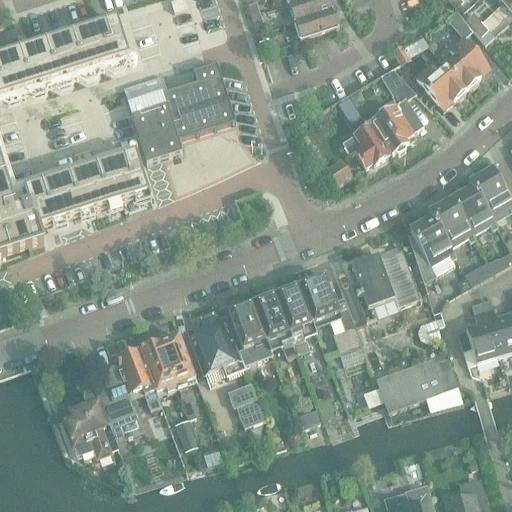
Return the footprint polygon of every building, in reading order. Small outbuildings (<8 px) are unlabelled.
[(285,0),(288,10),(319,0),(285,0)] [(319,0),(288,10),(294,27),(332,15),(326,0),(319,0)] [(462,7),(455,0),(452,0),(449,4),(457,12),(462,7)] [(511,0),(508,0),(502,6),(511,16),(511,0)] [(184,2),(171,6),(174,17),(187,13),(184,2)] [(247,9),(251,20),(258,18),(255,7),(247,9)] [(453,61),(444,69),(465,95),(468,93),(472,93),(476,90),(477,85),(478,84),(473,79),(485,69),(463,42),(472,35),(455,14),(446,22),(463,42),(448,55),(453,61)] [(337,33),(332,15),(294,27),(300,45),(337,33)] [(262,29),(258,18),(251,20),(254,31),(262,29)] [(466,23),(474,31),(474,32),(479,27),(472,18),(466,23)] [(117,24),(0,61),(0,260),(43,247),(39,234),(148,199),(150,206),(151,206),(136,158),(24,193),(29,208),(17,211),(0,157),(0,104),(129,63),(117,24)] [(487,36),(479,27),(474,32),(482,40),(487,36)] [(408,46),(402,50),(410,63),(429,51),(419,39),(408,46)] [(263,57),(270,55),(267,44),(259,46),(263,57)] [(411,65),(410,63),(402,50),(391,57),(399,69),(400,71),(411,65)] [(464,96),(465,95),(444,69),(434,77),(429,70),(414,82),(437,110),(449,100),(454,105),(458,105),(464,101),(464,96)] [(168,98),(127,110),(146,169),(182,157),(178,146),(235,128),(217,70),(193,77),(197,88),(168,98)] [(394,112),(385,118),(370,127),(391,159),(407,148),(404,144),(423,132),(405,105),(415,98),(391,74),(380,82),(397,108),(393,111),(394,112)] [(162,80),(122,93),(127,110),(168,98),(162,80)] [(359,95),(348,102),(355,111),(361,107),(362,100),(359,95)] [(372,171),(388,161),(368,131),(341,149),(349,161),(353,157),(365,174),(371,170),(372,171)] [(343,166),(328,176),(337,190),(352,180),(343,166)] [(469,188),(472,194),(473,193),(491,224),(492,223),(509,214),(511,218),(511,208),(493,175),(469,188)] [(498,234),(492,223),(491,224),(473,193),(472,194),(451,205),(473,242),(491,232),(493,237),(498,234)] [(189,243),(195,257),(261,233),(255,217),(267,212),(261,194),(235,204),(243,223),(189,243)] [(471,249),(475,247),(476,246),(473,242),(451,205),(428,218),(431,224),(432,223),(451,255),(452,254),(469,244),(471,249)] [(457,264),(452,254),(451,255),(432,223),(431,224),(410,236),(422,257),(413,262),(423,291),(436,283),(430,273),(449,262),(452,267),(457,264)] [(372,312),(393,304),(377,260),(351,269),(360,297),(355,299),(365,327),(376,322),(372,312)] [(495,264),(488,268),(494,279),(505,273),(500,263),(495,264)] [(476,274),(465,280),(472,292),(483,286),(476,274)] [(300,289),(298,290),(316,338),(316,337),(315,333),(340,323),(324,280),(310,285),(307,283),(301,285),(300,289)] [(286,294),(273,299),(297,360),(309,355),(304,342),(316,338),(298,290),(294,288),(287,290),(286,294)] [(253,306),(251,307),(270,355),(281,351),(286,364),(297,360),(273,299),(265,302),(261,300),(255,302),(253,306)] [(253,361),(270,355),(251,307),(250,307),(249,304),(237,308),(239,312),(228,316),(242,354),(249,352),(253,361)] [(489,307),(479,310),(496,366),(511,360),(511,343),(506,324),(496,328),(489,307)] [(476,372),(496,366),(479,310),(471,313),(477,334),(457,340),(467,371),(475,369),(476,372)] [(227,382),(242,376),(224,330),(219,332),(215,321),(213,322),(211,318),(198,323),(199,327),(198,328),(199,331),(187,336),(204,380),(223,372),(227,382)] [(420,330),(417,337),(420,344),(427,348),(441,344),(438,332),(435,324),(420,330)] [(338,358),(360,350),(353,331),(331,340),(338,358)] [(164,344),(158,346),(175,391),(195,384),(178,338),(174,339),(171,337),(165,339),(164,344)] [(155,399),(175,391),(158,346),(148,349),(145,347),(140,349),(138,353),(154,397),(155,399)] [(360,350),(338,358),(344,374),(367,366),(360,350)] [(135,419),(130,406),(154,397),(138,353),(126,358),(123,356),(115,358),(114,362),(109,364),(113,373),(102,377),(104,381),(91,385),(107,429),(135,419)] [(453,404),(459,402),(446,358),(375,384),(379,393),(384,407),(387,418),(411,409),(413,417),(454,406),(453,404)] [(249,389),(227,397),(233,413),(236,412),(244,433),(263,426),(256,407),(255,407),(254,405),(255,404),(249,389)] [(379,393),(363,399),(368,413),(384,407),(379,393)] [(108,457),(117,454),(110,435),(106,436),(96,409),(94,409),(93,406),(88,400),(85,399),(84,400),(82,409),(72,413),(73,417),(61,421),(75,458),(76,460),(79,461),(94,456),(97,464),(109,459),(108,457)] [(182,409),(188,425),(196,422),(190,406),(182,409)] [(315,415),(296,422),(301,436),(320,429),(315,415)] [(198,451),(188,425),(175,430),(185,456),(198,451)] [(299,433),(285,438),(289,450),(302,445),(299,433)] [(475,464),(469,466),(472,475),(477,474),(475,464)] [(476,511),(473,501),(484,497),(480,483),(459,490),(463,503),(446,508),(447,511),(476,511)] [(406,498),(383,504),(385,511),(433,511),(427,490),(405,496),(406,498)]
